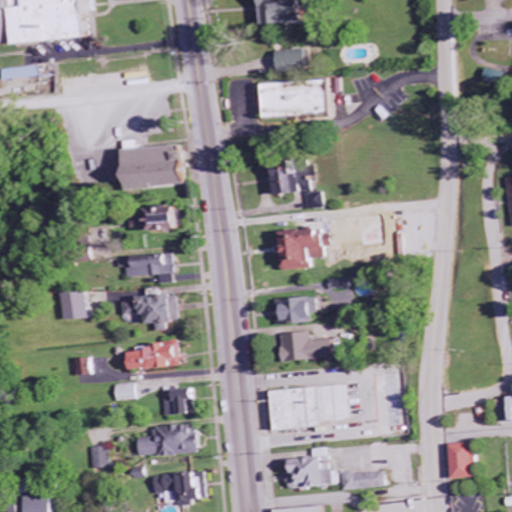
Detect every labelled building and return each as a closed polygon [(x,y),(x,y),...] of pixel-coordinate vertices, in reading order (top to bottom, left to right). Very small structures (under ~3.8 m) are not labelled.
[(0,0),(0,47),(103,39),(100,0),(0,0)] [(272,0),(276,26),(313,22),(310,0),(272,0)] [(288,72),(314,71),(313,51),(287,52),(288,72)] [(43,78),(41,67),(4,72),(6,83),(43,78)] [(511,76),(511,72),(494,69),(491,82),(510,86),(511,76)] [(337,116),(336,96),(341,95),(341,82),(273,85),(274,119),(337,116)] [(139,151),(141,190),(199,186),(197,153),(188,153),(188,147),(139,151)] [(313,194),(315,211),(330,209),(328,193),(319,194),(317,166),(288,169),(288,166),(278,166),(281,197),(313,194)] [(190,230),(190,210),(140,211),(141,231),(190,230)] [(319,269),(319,260),(332,259),(331,248),(339,247),(338,235),(330,236),(330,230),(285,234),(288,272),(319,269)] [(167,278),(167,284),(182,284),(181,256),(135,258),(136,279),(167,278)] [(72,321),(95,321),(94,294),(71,295),(72,321)] [(132,317),(155,316),(155,326),(163,325),(164,333),(175,332),(174,324),(187,323),(186,297),(131,301),(132,317)] [(282,302),(284,325),(322,321),(320,299),(282,302)] [(291,365),(340,359),(338,341),(317,343),(316,333),(287,337),(291,365)] [(188,368),(186,344),(142,348),(142,354),(133,355),(135,373),(188,368)] [(79,362),(81,379),(101,376),(99,359),(79,362)] [(120,403),(143,401),(141,386),(118,388),(120,403)] [(361,421),(357,386),(277,394),(278,405),(283,405),(286,433),(334,429),(334,424),(361,421)] [(198,416),(198,401),(203,401),(202,390),(170,391),(171,417),(198,416)] [(148,460),(207,454),(204,425),(161,430),(162,438),(146,440),(148,460)] [(463,481),(486,480),(485,444),(462,445),(463,481)] [(98,471),(116,470),(116,449),(97,450),(98,471)] [(294,461),(295,490),(345,489),(344,471),(335,472),(335,460),(294,461)] [(351,491),(391,489),(390,473),(350,475),(351,491)] [(28,511),(58,511),(58,497),(28,499),(28,511)]
